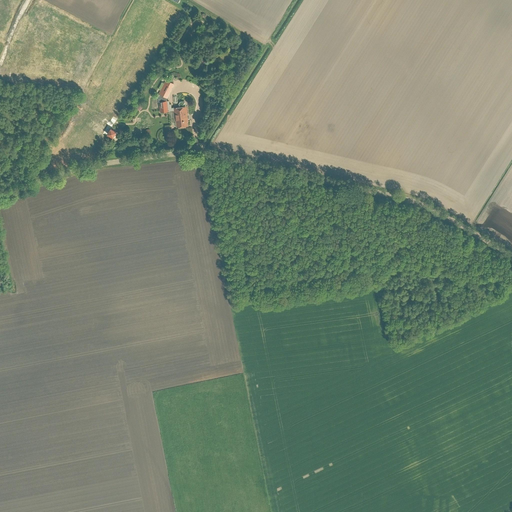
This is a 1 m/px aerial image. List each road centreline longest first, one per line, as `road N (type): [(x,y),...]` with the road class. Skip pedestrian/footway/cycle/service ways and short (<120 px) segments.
road 1 (tertiary): [(511,255),(422,204),(214,154),(82,167),(0,194)]
road 2 (track): [(231,158),(248,298)]
